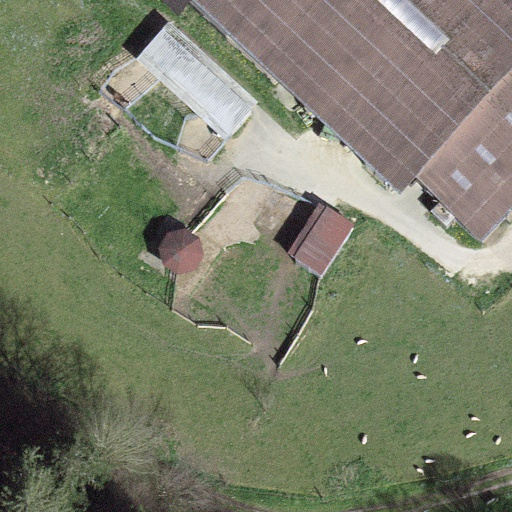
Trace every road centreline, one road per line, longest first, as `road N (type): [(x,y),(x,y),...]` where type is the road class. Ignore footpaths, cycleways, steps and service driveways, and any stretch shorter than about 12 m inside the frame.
road 1 (track): [(222,511),(126,467),(0,380)]
road 2 (track): [(511,476),(392,511)]
